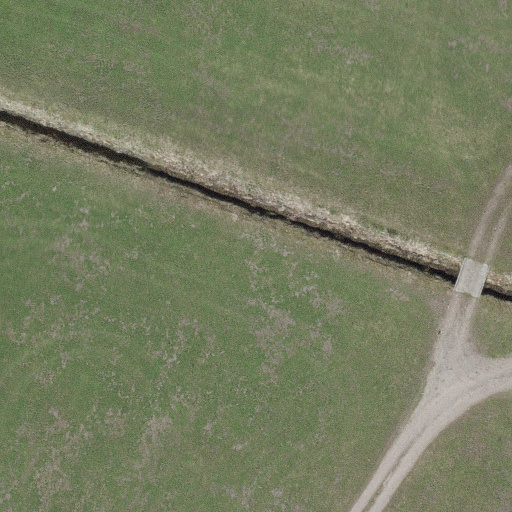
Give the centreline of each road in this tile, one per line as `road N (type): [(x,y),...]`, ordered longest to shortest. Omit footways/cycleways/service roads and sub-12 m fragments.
road 1 (track): [(510,189),(435,421)]
road 2 (track): [(511,386),(435,421),(374,511)]
